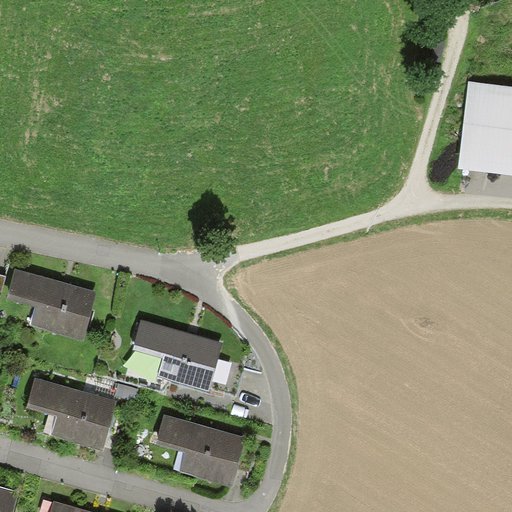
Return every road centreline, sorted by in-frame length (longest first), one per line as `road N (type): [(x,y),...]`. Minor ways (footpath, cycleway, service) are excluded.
road 1 (residential): [(0,230),(192,278),(247,323),(275,380),(261,501),(252,511)]
road 2 (track): [(192,278),(209,260),(416,208),(511,207)]
road 3 (residential): [(0,452),(214,511)]
road 4 (track): [(463,11),(416,208)]
